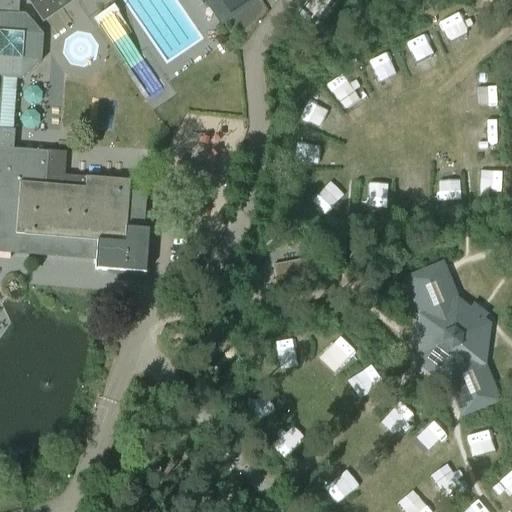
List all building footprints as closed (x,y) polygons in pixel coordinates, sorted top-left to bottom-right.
[(0,0),(0,253),(93,261),(93,272),(144,275),(148,231),(142,230),(146,194),(128,193),(128,182),(63,176),(64,160),(47,158),(48,153),(12,150),(14,130),(13,130),(16,80),(20,80),(40,63),(42,35),(24,15),(18,14),(18,0),(15,0),(0,0)] [(28,0),(42,21),(70,2),(69,0),(28,0)] [(205,0),(220,22),(253,0),(205,0)] [(308,280),(304,259),(272,266),(276,286),(308,280)] [(443,262),(402,278),(417,315),(412,356),(419,360),(415,365),(431,377),(434,372),(447,382),(460,419),(500,403),(486,366),(491,324),(458,298),(443,262)]
